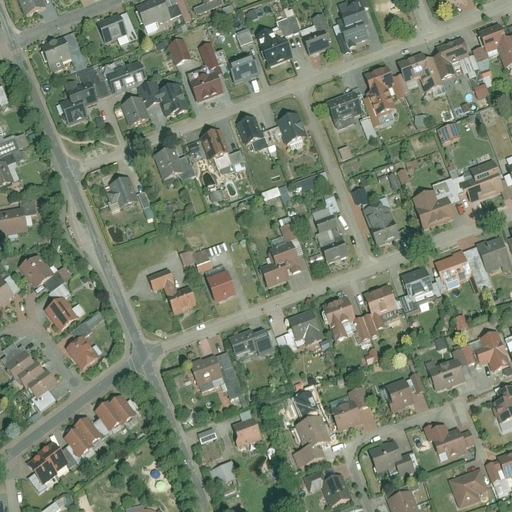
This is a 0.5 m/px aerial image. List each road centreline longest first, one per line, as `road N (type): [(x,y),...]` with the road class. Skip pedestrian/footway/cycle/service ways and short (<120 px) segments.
road 1 (residential): [(68,174),(302,89)]
road 2 (residential): [(143,357),(369,267)]
road 3 (residential): [(372,511),(343,446),(502,384)]
road 4 (residential): [(68,174),(143,357)]
road 5 (residential): [(302,89),(369,267)]
road 6 (residential): [(143,357),(208,511)]
road 7 (residential): [(369,267),(511,215)]
road 8 (residential): [(302,89),(435,41)]
road 9 (residential): [(13,47),(68,174)]
